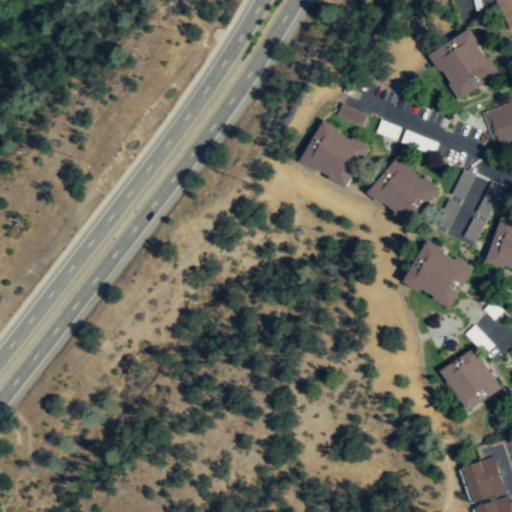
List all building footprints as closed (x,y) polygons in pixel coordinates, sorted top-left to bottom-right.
[(499,71),(488,55),(486,57),(477,44),(480,42),(468,26),(428,53),(440,69),(442,68),(450,79),(447,81),(458,98),(499,71)] [(511,144),(511,99),(482,110),(495,150),(511,144)] [(339,113),(356,121),(359,113),(342,105),(339,113)] [(369,145),(352,136),(350,138),(338,131),(339,128),(322,118),(298,160),(315,170),(316,168),(329,174),(327,178),(345,187),(369,145)] [(439,187),(424,175),(422,177),(410,168),(412,166),(397,153),(366,191),(382,203),(383,201),(394,210),(392,212),(408,225),(439,187)] [(502,185),(462,171),(452,197),(450,196),(440,226),(450,229),(448,236),(464,241),(465,237),(477,241),(484,221),(475,218),(477,212),(491,218),(502,185)] [(511,218),(501,215),(485,260),(503,267),(504,264),(511,266),(511,218)] [(473,266),(456,256),(455,258),(442,251),(443,249),(426,239),(402,280),(419,290),(421,288),(434,295),(432,298),(448,307),(473,266)] [(494,343),(476,323),(466,332),(483,352),(494,343)] [(500,387),(472,347),(438,370),(467,410),(500,387)] [(505,490),(499,472),(493,454),(478,459),(462,465),(462,466),(473,499),(474,500),(482,497),(505,490)] [(511,511),(506,494),(483,501),(475,504),(477,511),(511,511)]
